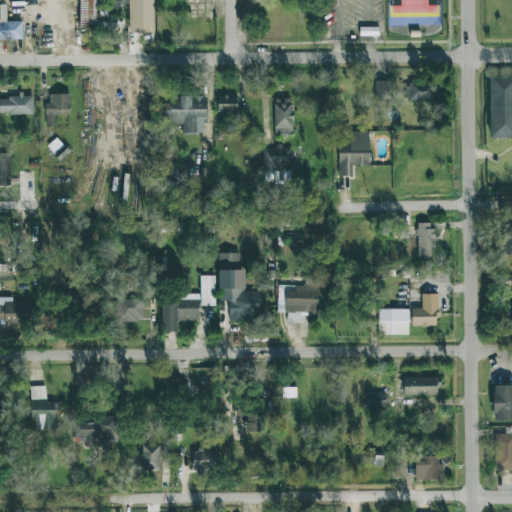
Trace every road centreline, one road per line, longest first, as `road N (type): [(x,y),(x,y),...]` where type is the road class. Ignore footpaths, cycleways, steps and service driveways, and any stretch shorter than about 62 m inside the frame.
road 1 (residential): [(0,356),(511,349)]
road 2 (residential): [(0,60),(470,55)]
road 3 (residential): [(470,55),(475,511)]
road 4 (residential): [(113,499),(511,498)]
road 5 (residential): [(330,209),(471,208)]
